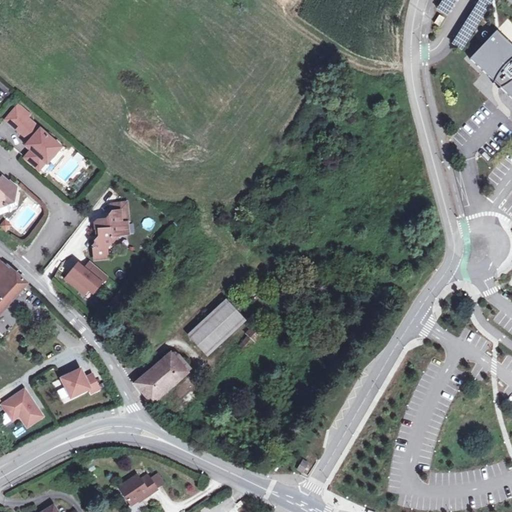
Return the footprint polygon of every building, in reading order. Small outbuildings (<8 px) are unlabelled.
[(442,0),(437,8),(448,15),(457,0),(442,0)] [(478,0),(451,43),(460,48),(490,0),(478,0)] [(470,59),(511,99),(511,46),(496,32),(470,59)] [(4,119),(15,128),(25,116),(28,113),(17,104),(4,119)] [(24,157),(34,166),(41,158),(45,161),(47,159),(57,146),(59,145),(25,116),(15,128),(29,140),(25,145),(30,149),(24,157)] [(61,149),(57,146),(47,159),(50,162),(61,149)] [(41,158),(34,166),(38,169),(45,161),(41,158)] [(0,209),(2,211),(3,212),(5,210),(4,209),(9,202),(8,181),(1,176),(0,176),(0,209)] [(94,225),(100,230),(98,232),(101,234),(91,246),(94,249),(95,260),(108,259),(107,249),(113,243),(112,237),(116,232),(120,231),(121,236),(129,235),(128,224),(130,223),(128,203),(113,205),(114,218),(97,220),(94,225)] [(4,218),(0,221),(0,227),(3,231),(10,225),(4,218)] [(288,246),(271,262),(275,266),(291,250),(288,246)] [(282,261),(276,267),(280,271),(286,264),(282,261)] [(108,277),(89,262),(83,270),(81,268),(77,273),(73,270),(65,280),(84,296),(88,291),(94,295),(108,277)] [(0,313),(23,287),(27,283),(17,274),(9,266),(0,275),(0,313)] [(261,277),(242,295),(248,301),(251,305),(271,287),(261,277)] [(32,288),(27,283),(23,287),(28,292),(32,288)] [(248,301),(242,295),(237,290),(187,335),(206,355),(244,321),(236,313),(248,301)] [(247,350),(262,333),(254,326),(249,332),(248,337),(241,345),(247,350)] [(178,344),(172,349),(176,353),(173,355),(177,360),(180,357),(181,360),(187,355),(178,344)] [(238,346),(225,360),(231,367),(245,352),(238,346)] [(176,353),(172,349),(134,384),(152,404),(187,373),(187,372),(190,370),(181,360),(180,357),(177,360),(173,355),(176,353)] [(320,364),(311,375),(324,385),(332,375),(320,364)] [(62,404),(98,387),(91,371),(83,375),(79,366),(56,376),(62,388),(56,390),(62,404)] [(263,369),(253,386),(257,389),(267,372),(263,369)] [(0,419),(4,426),(17,417),(25,428),(43,415),(23,386),(0,402),(0,406),(4,412),(0,414),(0,419)] [(298,469),(302,472),(308,464),(303,461),(298,469)] [(119,487),(130,505),(142,497),(143,499),(157,489),(147,475),(140,480),(137,475),(119,487)]
